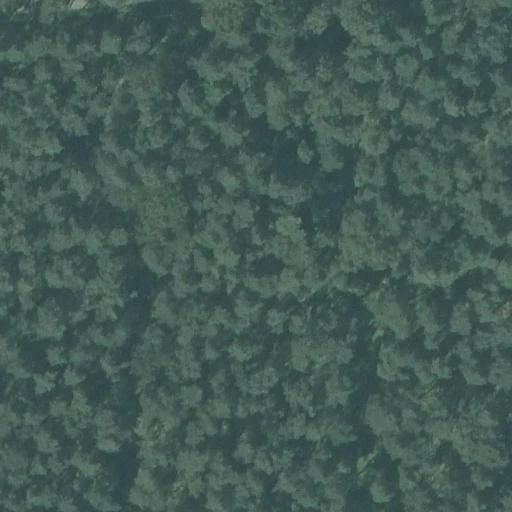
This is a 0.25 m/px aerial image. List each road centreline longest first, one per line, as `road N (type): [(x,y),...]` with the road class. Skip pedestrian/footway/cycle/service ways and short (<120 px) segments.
road 1 (track): [(119,511),(139,220),(87,143),(100,85),(134,64),(152,24),(151,0)]
road 2 (unclassified): [(0,14),(133,0)]
